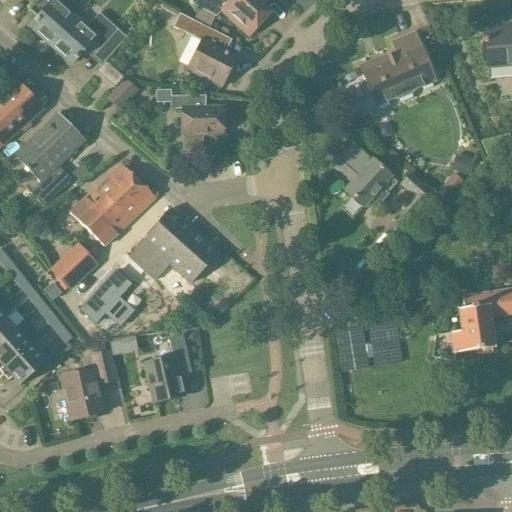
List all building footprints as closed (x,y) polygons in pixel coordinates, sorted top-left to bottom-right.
[(51,46),(76,18),(67,10),(75,0),(42,0),(50,7),(31,27),(51,46)] [(192,0),(197,5),(217,15),(221,10),(250,37),(268,17),(260,11),(270,0),(192,0)] [(76,18),(51,46),(72,64),(93,41),(110,57),(127,38),(100,14),(87,28),(76,18)] [(201,41),(187,69),(222,87),(237,58),(210,44),(216,32),(191,19),(184,32),(201,41)] [(511,28),(486,31),(490,68),(511,65),(511,28)] [(401,51),(360,68),(376,107),(436,81),(416,33),(397,41),(401,51)] [(114,89),(123,80),(124,79),(105,62),(96,72),(114,89)] [(133,90),(123,80),(107,98),(117,107),(133,90)] [(19,82),(0,98),(0,147),(0,148),(43,111),(19,82)] [(170,110),(183,110),(183,150),(203,150),(203,136),(223,135),(223,108),(205,108),(205,96),(170,96),(170,91),(155,91),(155,104),(170,103),(170,110)] [(41,183),(31,193),(44,207),(71,181),(58,167),(85,142),(58,114),(15,156),(22,164),(41,183)] [(334,122),(348,136),(356,127),(343,114),(334,122)] [(343,152),(332,164),(353,183),(346,191),(364,207),(392,177),(374,160),(363,171),(343,152)] [(121,166),(70,214),(103,246),(156,198),(121,166)] [(80,184),(88,176),(81,168),(72,176),(80,184)] [(411,216),(430,194),(408,174),(398,185),(410,195),(400,206),(411,216)] [(172,209),(129,256),(156,280),(170,265),(190,283),(218,251),(172,209)] [(79,242),(49,271),(69,292),(100,263),(79,242)] [(0,263),(1,264),(8,258),(1,249),(0,250),(0,263)] [(15,267),(8,258),(1,264),(8,273),(15,267)] [(511,269),(511,265),(493,268),(496,284),(511,281),(511,269)] [(15,267),(8,273),(15,282),(22,276),(15,267)] [(130,285),(115,272),(80,311),(95,324),(104,314),(119,327),(133,312),(118,299),(130,285)] [(30,285),(22,276),(15,282),(22,291),(30,285)] [(30,285),(22,291),(29,300),(37,294),(30,285)] [(511,291),(462,298),(464,310),(459,310),(462,333),(451,334),(454,355),(496,349),(492,319),(511,315),(511,291)] [(44,303),(37,294),(29,300),(36,309),(44,303)] [(44,303),(36,309),(44,318),(51,312),(44,303)] [(0,311),(0,371),(10,382),(15,378),(22,386),(47,364),(0,311)] [(58,321),(51,312),(44,318),(51,327),(58,321)] [(58,321),(51,327),(58,336),(65,330),(58,321)] [(73,339),(65,330),(58,336),(65,345),(73,339)] [(183,394),(177,368),(190,365),(184,336),(169,339),(174,359),(146,365),(154,400),(183,394)] [(104,414),(97,386),(116,381),(110,353),(93,357),(96,370),(63,378),(73,421),(104,414)]
